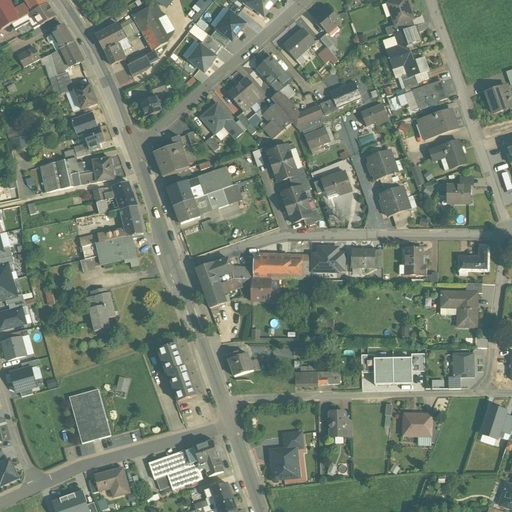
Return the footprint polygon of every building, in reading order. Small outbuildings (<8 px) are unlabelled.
[(5,0),(0,0),(0,27),(2,31),(12,25),(18,21),(12,12),(5,0)] [(33,0),(28,3),(12,12),(18,21),(26,17),(32,14),(47,5),(44,0),(33,0)] [(168,10),(175,0),(158,0),(157,2),(168,10)] [(275,0),(252,0),(248,6),(264,17),(276,1),(275,0)] [(406,0),(402,0),(388,5),(393,17),(392,18),(395,27),(395,28),(412,22),(414,21),(406,0)] [(47,5),(32,14),(40,26),(55,17),(47,5)] [(388,5),(383,7),(387,19),(392,18),(393,17),(388,5)] [(163,18),(156,6),(148,11),(167,44),(173,32),(165,17),(163,18)] [(341,24),(328,9),(314,21),(327,36),(341,24)] [(125,10),(114,17),(117,22),(129,14),(125,10)] [(133,19),(153,52),(167,44),(148,11),(133,19)] [(40,26),(32,14),(26,17),(30,22),(30,23),(34,29),(40,26)] [(245,26),(230,14),(217,31),(231,42),(233,43),(245,26)] [(18,21),(12,25),(16,31),(30,23),(30,22),(26,17),(18,21)] [(201,20),(197,25),(204,32),(209,27),(201,20)] [(395,28),(395,27),(386,30),(389,38),(395,36),(415,29),(412,22),(395,28)] [(427,24),(416,28),(419,35),(430,31),(427,24)] [(75,44),(64,26),(52,33),(52,34),(57,42),(52,44),(57,53),(61,50),(61,51),(75,44)] [(119,27),(98,38),(105,51),(118,44),(126,40),(119,27)] [(415,29),(395,36),(399,47),(386,52),(390,62),(412,54),(409,47),(422,43),(419,35),(416,28),(415,29)] [(231,42),(217,31),(211,39),(222,47),(225,50),(231,42)] [(303,31),(296,37),(297,37),(284,48),(296,61),(315,44),(303,31)] [(52,34),(48,36),(47,38),(50,44),(52,44),(57,42),(52,34)] [(215,57),(222,47),(208,37),(201,46),(215,57)] [(333,46),(325,37),(320,41),(328,50),(333,46)] [(75,44),(61,51),(70,68),(84,62),(75,44)] [(118,44),(105,51),(111,67),(124,60),(118,44)] [(215,57),(201,46),(188,63),(204,75),(217,58),(215,57)] [(35,49),(19,57),(25,69),(41,60),(35,49)] [(334,57),(326,49),(322,52),(330,61),(334,57)] [(57,53),(51,56),(56,75),(65,71),(70,68),(61,51),(61,50),(57,53)] [(127,67),(114,74),(119,84),(151,68),(150,65),(159,61),(155,53),(127,67)] [(412,54),(390,62),(393,71),(404,67),(408,76),(409,80),(415,77),(430,72),(425,59),(415,63),(412,54)] [(290,81),(271,59),(257,71),(263,79),(264,78),(278,94),(278,95),(279,94),(287,87),(286,85),(290,81)] [(124,60),(111,67),(114,74),(127,67),(124,60)] [(69,83),(65,71),(56,75),(57,77),(62,92),(75,88),(73,82),(69,83)] [(415,77),(409,80),(408,76),(401,79),(405,90),(418,85),(415,77)] [(62,92),(57,77),(51,79),(56,94),(62,92)] [(246,80),(229,95),(245,113),(251,108),(256,104),(261,100),(262,98),(246,80)] [(420,91),(414,93),(414,94),(417,103),(428,99),(430,106),(448,100),(443,83),(420,91)] [(165,84),(151,89),(154,96),(167,90),(165,84)] [(355,84),(330,94),(333,100),(337,110),(338,110),(361,100),(355,84)] [(91,85),(74,91),(81,110),(82,111),(84,110),(85,114),(89,112),(87,108),(98,104),(91,85)] [(418,85),(405,90),(407,96),(414,94),(414,93),(420,91),(418,85)] [(295,95),(287,87),(279,94),(282,98),(284,96),(289,101),(295,95)] [(506,88),(486,95),(493,116),(510,110),(509,103),(511,102),(506,88)] [(282,98),(279,94),(278,95),(278,94),(271,100),(276,106),(277,106),(292,124),(301,134),(302,133),(323,124),(325,123),(318,107),(300,114),(289,101),(284,96),(282,98)] [(156,98),(140,105),(146,119),(162,112),(156,98)] [(428,99),(417,103),(419,110),(430,106),(428,99)] [(267,106),(261,100),(256,104),(261,111),(266,107),(267,106)] [(333,100),(320,106),(325,117),(339,111),(338,110),(337,110),(333,100)] [(261,111),(256,104),(251,108),(256,115),(257,115),(261,111)] [(218,105),(201,120),(215,136),(224,128),(232,122),(232,121),(218,105)] [(270,112),(265,116),(272,124),(281,134),(292,124),(277,106),(276,106),(270,112)] [(383,106),(361,115),(366,128),(381,122),(379,118),(387,115),(383,106)] [(261,111),(257,115),(261,120),(265,116),(270,112),(266,107),(261,111)] [(452,111),(418,123),(425,142),(459,130),(452,111)] [(248,122),(242,115),(237,119),(245,129),(246,129),(252,136),(257,132),(253,128),(248,122)] [(256,115),(248,122),(253,128),(262,121),(261,120),(257,115),(256,115)] [(99,129),(94,116),(74,123),(79,138),(85,137),(84,134),(99,129)] [(232,122),(224,128),(236,141),(243,134),(232,122)] [(272,124),(264,131),(273,141),(281,134),(272,124)] [(323,124),(302,133),(305,139),(325,130),(323,124)] [(99,129),(84,134),(85,137),(88,144),(85,145),(87,150),(89,150),(90,152),(101,148),(99,144),(105,142),(100,128),(99,129)] [(325,130),(305,139),(310,151),(331,142),(325,130)] [(193,133),(187,135),(192,146),(197,144),(193,133)] [(15,138),(16,149),(28,148),(27,137),(15,138)] [(180,138),(172,141),(174,148),(170,150),(169,149),(155,154),(155,155),(156,155),(161,168),(160,169),(164,179),(189,170),(182,150),(184,149),(180,138)] [(219,149),(211,139),(206,144),(214,153),(219,149)] [(459,142),(430,152),(434,163),(446,159),(450,171),(466,165),(459,142)] [(381,146),(370,151),(372,158),(383,154),(381,146)] [(288,147),(268,154),(271,162),(270,162),(273,169),(293,162),(290,152),(288,147)] [(372,158),(368,160),(371,167),(369,167),(370,172),(394,164),(390,152),(383,154),(372,158)] [(111,158),(94,162),(97,183),(97,184),(115,180),(111,158)] [(76,159),(68,162),(74,188),(81,186),(79,174),(76,159)] [(68,162),(41,168),(47,194),(74,188),(68,162)] [(293,162),(273,169),(275,175),(278,183),(289,179),(298,176),(296,171),(293,162)] [(210,163),(199,167),(201,172),(211,168),(210,163)] [(394,164),(370,172),(372,176),(374,176),(376,183),(391,177),(398,175),(394,164)] [(226,169),(199,179),(205,197),(207,196),(223,191),(233,187),(226,169)] [(302,169),(296,171),(298,176),(289,179),(291,185),(306,180),(302,169)] [(424,186),(418,169),(412,171),(418,188),(424,186)] [(95,171),(79,174),(81,186),(97,183),(95,171)] [(346,173),(321,182),(325,193),(336,189),(339,197),(352,192),(346,173)] [(391,177),(380,181),(382,188),(394,184),(391,177)] [(199,179),(188,183),(194,201),(205,197),(199,179)] [(474,179),(460,179),(460,187),(470,187),(470,188),(474,188),(474,179)] [(306,180),(291,185),(293,191),(302,188),(304,193),(310,191),(306,180)] [(321,182),(314,184),(318,195),(325,193),(321,182)] [(11,199),(19,198),(17,183),(10,184),(11,199)] [(129,183),(113,187),(118,199),(133,194),(129,183)] [(188,183),(168,191),(174,208),(194,201),(188,183)] [(394,184),(382,188),(385,195),(396,191),(394,184)] [(236,186),(223,191),(229,206),(241,202),(236,186)] [(460,187),(448,187),(448,197),(448,205),(470,205),(470,188),(470,187),(460,187)] [(293,191),(282,195),(285,203),(287,210),(307,203),(304,193),(302,188),(293,191)] [(385,195),(381,196),(383,203),(381,204),(383,208),(406,200),(402,189),(396,191),(385,195)] [(103,190),(94,192),(97,204),(106,202),(103,190)] [(223,191),(207,196),(209,202),(211,209),(218,207),(219,210),(229,206),(223,191)] [(133,194),(118,199),(119,203),(121,211),(121,210),(137,207),(133,194)] [(205,197),(194,201),(195,205),(199,203),(200,206),(209,202),(207,196),(205,197)] [(106,202),(97,204),(99,212),(115,209),(114,204),(113,200),(106,202)] [(406,200),(383,208),(384,212),(386,212),(389,219),(393,217),(404,214),(410,211),(406,200)] [(194,201),(174,208),(181,226),(200,219),(194,201)] [(307,203),(287,210),(289,217),(290,216),(293,225),(304,221),(313,217),(311,212),(307,203)] [(34,204),(28,206),(30,216),(37,215),(34,204)] [(137,207),(121,210),(123,219),(139,215),(137,207)] [(317,210),(311,212),(313,217),(304,221),(306,227),(321,222),(317,210)] [(410,211),(404,214),(406,220),(413,218),(410,211)] [(404,214),(393,217),(395,224),(406,220),(404,214)] [(139,215),(123,219),(126,231),(128,238),(133,237),(144,235),(139,215)] [(107,243),(83,249),(86,261),(99,258),(136,250),(133,237),(128,238),(126,231),(105,236),(107,243)] [(25,259),(23,247),(12,248),(14,261),(25,259)] [(480,258),(459,258),(459,270),(468,270),(468,273),(489,273),(489,247),(480,247),(480,258)] [(0,255),(0,261),(12,258),(10,248),(2,251),(3,254),(0,255)] [(338,253),(338,249),(318,249),(318,256),(311,256),(311,257),(311,273),(338,273),(338,253)] [(422,249),(406,249),(406,267),(406,278),(427,278),(427,267),(422,267),(422,249)] [(136,250),(99,258),(101,267),(125,261),(137,258),(136,250)] [(375,251),(352,251),(352,269),(375,269),(375,251)] [(253,273),(243,273),(243,282),(252,282),(278,282),(279,282),(311,282),(311,273),(311,257),(253,257),(253,273)] [(12,258),(0,261),(0,267),(8,265),(14,264),(12,258)] [(137,258),(125,261),(126,265),(131,263),(132,269),(139,267),(137,258)] [(228,261),(213,265),(220,287),(229,283),(227,276),(233,274),(228,261)] [(0,285),(13,282),(8,265),(0,267),(0,285)] [(213,265),(197,272),(197,271),(197,272),(200,280),(198,281),(199,285),(201,285),(204,292),(220,287),(213,265)] [(0,285),(0,301),(5,301),(17,297),(13,282),(0,285)] [(229,283),(220,287),(222,295),(226,294),(252,285),(252,282),(243,282),(234,282),(229,283)] [(278,282),(252,282),(252,285),(252,303),(278,303),(278,282)] [(482,286),(467,285),(467,294),(477,294),(482,295),(482,286)] [(204,292),(204,293),(210,311),(210,310),(211,311),(226,305),(224,299),(228,298),(226,294),(222,295),(220,287),(204,292)] [(105,290),(92,293),(93,298),(94,298),(106,295),(105,290)] [(47,306),(55,306),(54,291),(46,292),(47,306)] [(106,295),(94,298),(97,309),(89,310),(95,333),(101,331),(102,334),(107,332),(106,330),(111,329),(109,320),(116,318),(110,294),(106,295)] [(467,294),(442,294),(442,308),(458,308),(458,329),(477,330),(477,294),(467,294)] [(17,297),(5,301),(7,307),(9,307),(24,302),(23,296),(17,297)] [(93,298),(87,300),(89,310),(97,309),(94,298),(93,298)] [(24,302),(9,307),(11,312),(26,308),(24,302)] [(22,309),(0,315),(0,331),(26,325),(22,309)] [(27,331),(10,336),(11,341),(21,339),(28,337),(27,331)] [(183,335),(168,341),(170,347),(177,344),(177,345),(186,342),(183,335)] [(11,341),(2,344),(8,362),(26,357),(21,339),(11,341)] [(177,345),(177,344),(170,347),(159,350),(177,403),(197,397),(188,373),(187,373),(177,345)] [(247,355),(239,358),(237,354),(227,357),(229,362),(228,362),(234,379),(254,373),(247,355)] [(412,358),(412,373),(425,372),(424,355),(411,355),(412,358)] [(362,373),(375,373),(374,359),(374,356),(361,356),(362,373)] [(474,378),(473,356),(454,357),(455,378),(460,378),(474,378)] [(394,385),(412,384),(412,373),(412,358),(393,359),(394,385)] [(375,385),(394,385),(393,359),(374,359),(375,373),(375,385)] [(273,360),(266,362),(270,374),(277,374),(273,360)] [(39,361),(22,365),(23,371),(31,369),(31,370),(38,368),(41,367),(39,361)] [(43,386),(38,368),(31,370),(36,388),(43,386)] [(23,371),(11,375),(16,394),(20,393),(32,390),(36,388),(31,370),(31,369),(23,371)] [(318,374),(295,375),(295,387),(328,386),(328,379),(318,379),(318,374)] [(130,380),(120,377),(117,390),(127,392),(130,380)] [(460,390),(460,378),(455,378),(449,378),(449,390),(460,390)] [(32,390),(20,393),(22,399),(33,395),(32,390)] [(98,390),(70,398),(83,444),(111,437),(98,390)] [(482,436),(497,441),(498,439),(505,416),(506,413),(490,408),(482,436)] [(346,413),(331,414),(331,420),(333,421),(330,423),(330,427),(333,430),(331,431),(332,438),(347,437),(346,425),(346,413)] [(433,417),(404,415),(403,438),(432,439),(433,417)] [(511,418),(505,416),(498,439),(503,441),(505,435),(510,437),(511,432),(511,418)] [(302,434),(284,436),(286,450),(297,449),(297,450),(304,449),(302,434)] [(213,441),(194,448),(200,465),(204,464),(219,458),(213,441)] [(194,448),(149,464),(155,481),(157,480),(168,476),(199,466),(200,465),(194,448)] [(286,450),(270,452),(273,476),(272,478),(272,481),(275,484),(278,483),(280,481),(300,479),(297,450),(297,449),(286,450)] [(219,458),(204,464),(207,469),(209,478),(224,472),(219,458)] [(4,464),(0,465),(0,487),(16,480),(8,462),(4,464)] [(199,466),(168,476),(172,487),(173,490),(204,479),(201,472),(199,466)] [(113,472),(95,476),(96,480),(100,493),(116,489),(119,497),(131,494),(125,471),(116,473),(116,475),(114,475),(113,472)] [(168,476),(157,480),(161,491),(172,487),(168,476)] [(96,480),(90,481),(93,495),(100,493),(96,480)] [(229,484),(205,493),(207,500),(213,497),(216,505),(234,498),(229,484)] [(511,487),(507,486),(505,491),(504,492),(505,492),(500,507),(511,510),(511,487)] [(67,497),(72,511),(89,511),(87,507),(82,491),(67,497)] [(72,511),(67,497),(52,502),(56,511),(72,511)] [(234,498),(216,505),(218,511),(237,511),(238,511),(234,498)]
